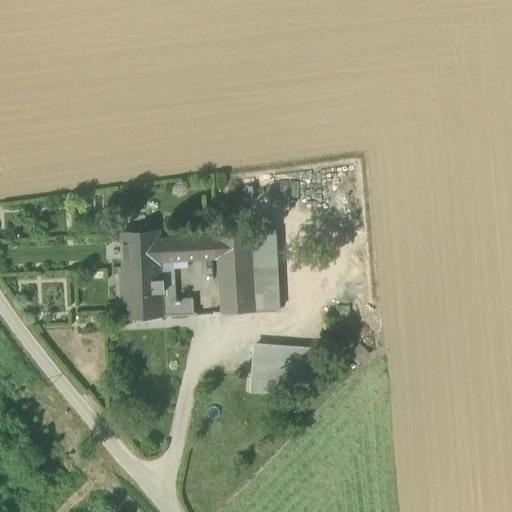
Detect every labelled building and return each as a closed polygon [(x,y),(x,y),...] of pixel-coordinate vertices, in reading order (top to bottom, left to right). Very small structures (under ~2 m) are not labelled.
[(254,311),(251,267),(249,234),(215,236),(215,228),(199,229),(199,236),(160,239),(161,261),(216,258),(216,257),(219,257),(222,312),(254,311)] [(122,235),(123,267),(162,265),(161,261),(160,239),(159,233),(122,235)] [(276,233),(249,234),(251,267),(277,266),(276,233)] [(163,285),(162,265),(123,267),(119,268),(122,319),(194,314),(193,298),(174,299),(174,285),(163,285)] [(251,267),(254,311),(279,309),(277,266),(251,267)] [(350,355),(359,364),(369,353),(361,344),(350,355)] [(252,392),(311,396),(315,350),(255,346),(252,392)]
